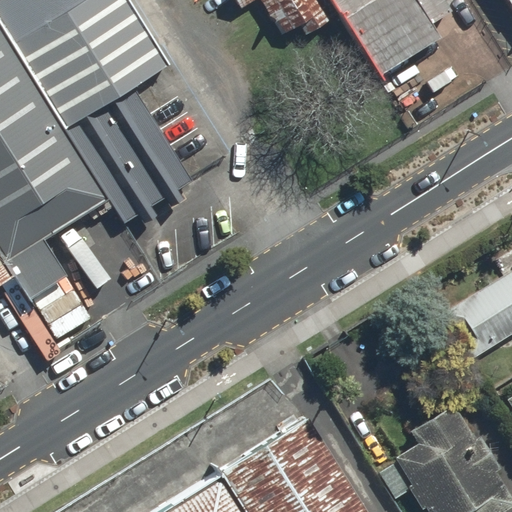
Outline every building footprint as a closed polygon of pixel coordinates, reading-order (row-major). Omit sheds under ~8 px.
[(0,0),(0,39),(56,131),(127,89),(162,67),(122,0),(0,0)] [(446,27),(430,0),(326,0),(371,73),(446,27)] [(511,0),(503,0),(511,14),(511,0)] [(56,131),(0,39),(0,264),(7,275),(21,299),(58,277),(36,241),(100,202),(56,131)] [(127,89),(56,131),(100,202),(114,225),(184,182),(127,89)] [(461,362),(511,330),(511,264),(431,314),(461,362)] [(144,267),(107,288),(116,304),(153,282),(144,267)] [(511,391),(498,401),(511,422),(511,391)] [(383,462),(415,511),(489,511),(504,503),(486,474),(491,471),(471,438),(467,440),(445,405),(398,434),(407,447),(383,462)] [(361,511),(300,414),(211,469),(238,511),(361,511)] [(238,511),(211,469),(142,511),(238,511)]
